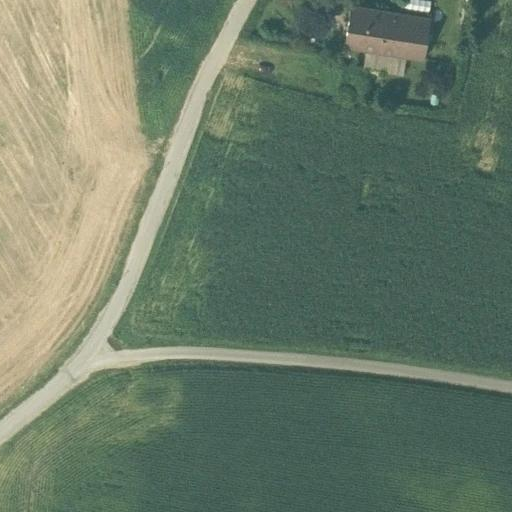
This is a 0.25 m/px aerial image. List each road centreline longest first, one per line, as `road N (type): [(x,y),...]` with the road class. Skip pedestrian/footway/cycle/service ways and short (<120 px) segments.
road 1 (unclassified): [(87,356),(174,349),(378,365),(511,388)]
road 2 (unclassified): [(247,0),(198,94),(125,290),(87,356)]
